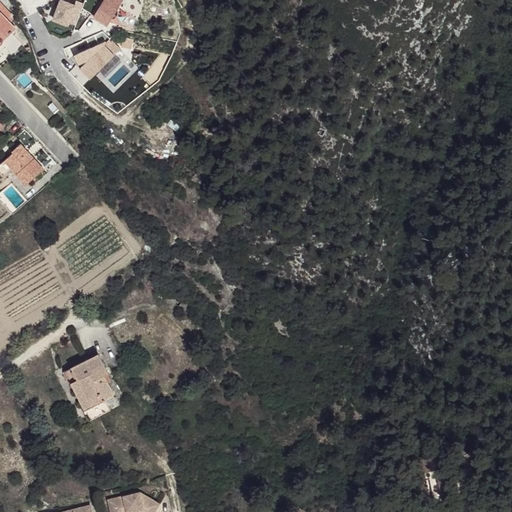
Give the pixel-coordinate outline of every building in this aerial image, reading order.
[(87,0),(82,8),(109,23),(122,0),(87,0)] [(11,13),(0,2),(0,12),(6,18),(11,13)] [(6,18),(0,12),(0,45),(2,44),(5,48),(13,56),(27,42),(19,27),(13,20),(15,17),(11,13),(6,18)] [(6,159),(28,183),(44,169),(31,155),(28,158),(25,154),(27,152),(20,144),(11,152),(13,153),(6,159)] [(26,185),(28,183),(6,159),(0,164),(0,171),(4,176),(11,169),(26,185)] [(98,353),(65,370),(75,390),(82,386),(88,399),(81,403),(84,409),(93,404),(99,416),(110,411),(104,398),(114,393),(104,375),(109,373),(98,353)] [(88,399),(82,386),(75,390),(81,403),(88,399)] [(443,454),(421,459),(424,472),(428,472),(429,479),(434,501),(459,495),(455,477),(457,477),(455,466),(446,467),(443,454)] [(107,500),(110,511),(123,511),(128,511),(136,509),(142,508),(139,511),(154,511),(159,503),(149,497),(146,502),(141,498),(139,492),(107,500)] [(146,502),(149,497),(139,492),(141,498),(146,502)]
